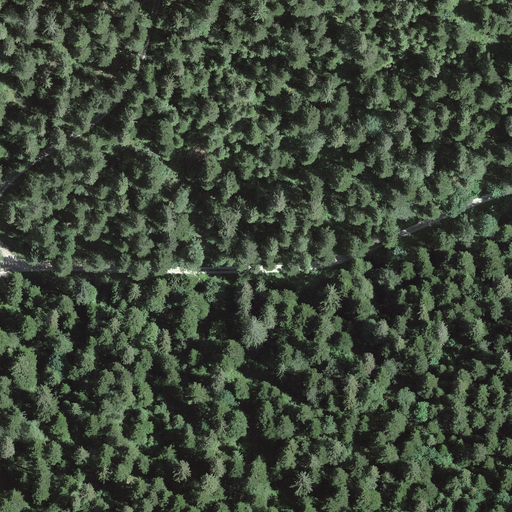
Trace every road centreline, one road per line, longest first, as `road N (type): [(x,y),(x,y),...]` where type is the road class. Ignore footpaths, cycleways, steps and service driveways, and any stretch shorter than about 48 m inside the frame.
road 1 (track): [(511,189),(338,259),(291,268),(6,269)]
road 2 (track): [(0,192),(96,121),(128,86),(158,0)]
